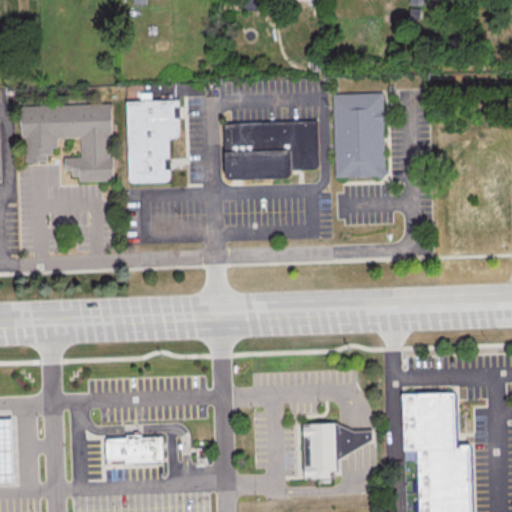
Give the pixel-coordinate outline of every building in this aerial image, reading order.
[(330,94),(379,92),(381,167),(385,171),(378,179),(374,176),(333,177),(330,94)] [(123,101),(176,99),(177,133),(176,137),(173,138),(166,139),(167,178),(165,181),(163,182),(129,183),(127,181),(126,177),(123,101)] [(17,104),(109,102),(110,136),(107,136),(107,155),(111,155),(111,181),(75,182),(75,176),(70,177),(69,170),(63,170),(62,157),(79,157),(78,137),(54,137),(55,146),(49,146),(50,153),(44,154),(44,161),(23,161),(22,138),(18,138),(17,104)] [(221,124),(314,121),(315,165),(314,168),(310,169),(287,169),(287,173),(286,177),(284,178),(227,180),(225,180),(223,178),(222,176),(221,124)] [(470,511),(418,511),(417,454),(406,454),(404,395),(455,394),(457,451),(469,451),(470,511)] [(0,419),(0,484),(12,484),(11,464),(10,439),(9,419),(0,419)] [(307,425),(340,424),(357,432),(359,432),(376,432),(376,441),(360,450),(341,460),(342,472),(334,472),(335,477),(308,478),(307,425)] [(167,463),(106,465),(105,439),(165,436),(167,463)]
